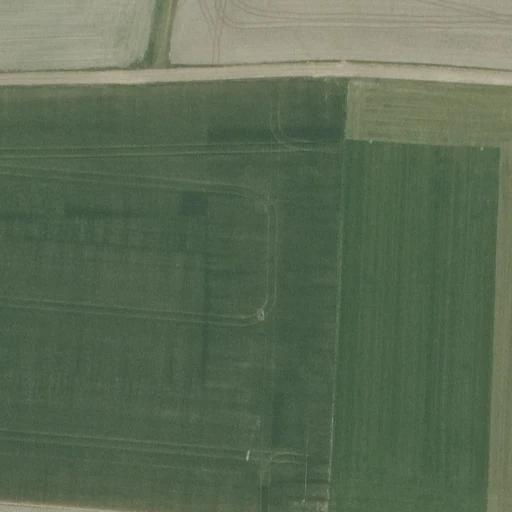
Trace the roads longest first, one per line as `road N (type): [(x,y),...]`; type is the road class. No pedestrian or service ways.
road 1 (track): [(511,81),(353,73),(157,78)]
road 2 (track): [(157,78),(0,85)]
